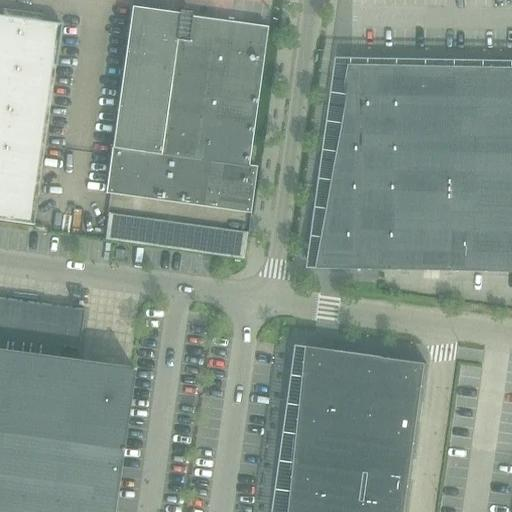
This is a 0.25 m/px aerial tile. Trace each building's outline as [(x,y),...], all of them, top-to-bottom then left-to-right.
[(131,9),(128,29),(106,194),(249,214),(256,168),(248,166),(267,28),(191,17),(191,13),(179,12),(179,16),(131,9)] [(0,220),(33,226),(60,26),(40,23),(2,18),(0,17),(0,220)] [(511,70),(486,70),(386,68),(355,67),(313,270),(357,271),(511,273),(511,70)] [(108,213),(107,220),(104,240),(243,259),(247,233),(227,230),(108,213)] [(131,369),(130,369),(129,369),(111,366),(109,365),(108,366),(94,364),(94,363),(92,363),(91,364),(81,362),(77,362),(77,361),(74,361),(60,359),(58,358),(60,347),(62,348),(64,349),(64,348),(70,349),(69,349),(71,350),(71,349),(76,349),(76,350),(79,351),(80,344),(79,344),(79,342),(80,342),(80,339),(81,332),(82,325),(82,322),(83,322),(83,318),(83,317),(84,317),(85,310),(74,308),(74,309),(67,308),(68,307),(64,307),(64,308),(50,306),(50,305),(40,304),(38,304),(38,303),(35,303),(35,304),(33,304),(33,303),(26,302),(26,303),(21,302),(21,301),(18,301),(16,301),(16,300),(6,299),(6,300),(4,300),(4,299),(0,298),(0,511),(111,511),(113,500),(114,500),(115,497),(114,497),(116,484),(117,484),(117,481),(116,481),(118,468),(119,468),(119,465),(120,452),(121,452),(122,449),(121,449),(123,436),(124,436),(124,433),(123,433),(125,420),(126,420),(126,417),(128,404),(129,401),(128,401),(130,387),(131,388),(131,385),(130,385),(132,371),(133,371),(133,368),(131,368),(131,369)] [(406,511),(427,364),(333,351),(331,351),(331,353),(303,349),(303,347),(302,347),(301,351),(303,351),(300,376),(299,376),(298,378),(300,379),(297,405),(296,405),(295,407),(297,407),(294,434),(293,434),(293,436),(294,436),(291,462),(290,462),(290,464),(291,464),(288,491),(287,491),(287,493),(288,493),(286,511),(406,511)]
